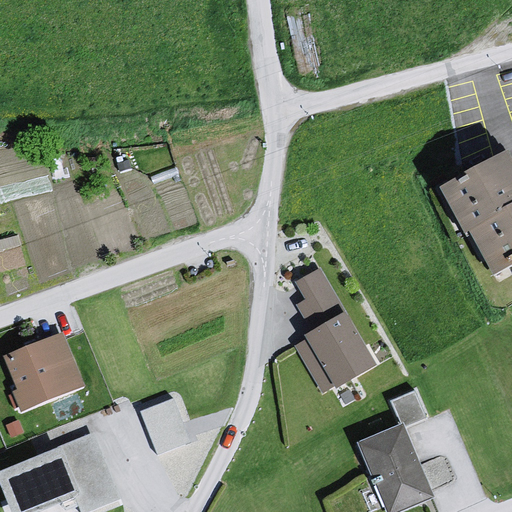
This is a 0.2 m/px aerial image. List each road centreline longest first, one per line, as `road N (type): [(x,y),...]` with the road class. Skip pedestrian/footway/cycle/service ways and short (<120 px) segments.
road 1 (residential): [(265,233),(255,382),(190,511)]
road 2 (residential): [(265,233),(230,236),(0,319)]
road 3 (residential): [(511,51),(275,109)]
road 4 (residential): [(275,109),(265,233)]
